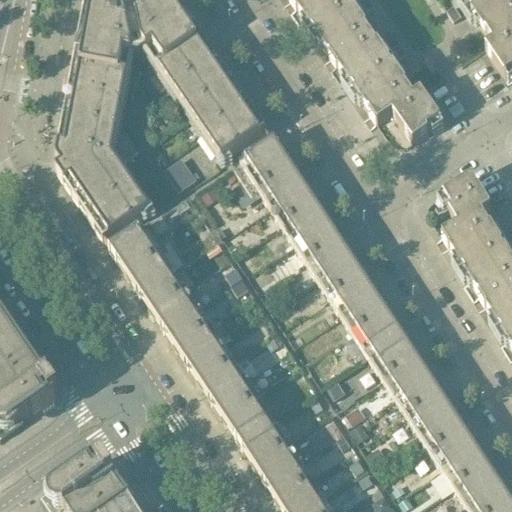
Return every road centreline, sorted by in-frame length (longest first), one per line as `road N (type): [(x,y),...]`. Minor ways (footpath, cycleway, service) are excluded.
road 1 (residential): [(151,389),(0,150)]
road 2 (residential): [(373,211),(229,0)]
road 3 (residential): [(511,425),(373,211)]
road 4 (residential): [(0,253),(105,403)]
road 5 (residential): [(373,211),(511,120)]
road 6 (residential): [(235,511),(151,389)]
road 7 (residential): [(0,511),(122,429)]
road 8 (residential): [(105,403),(0,474)]
